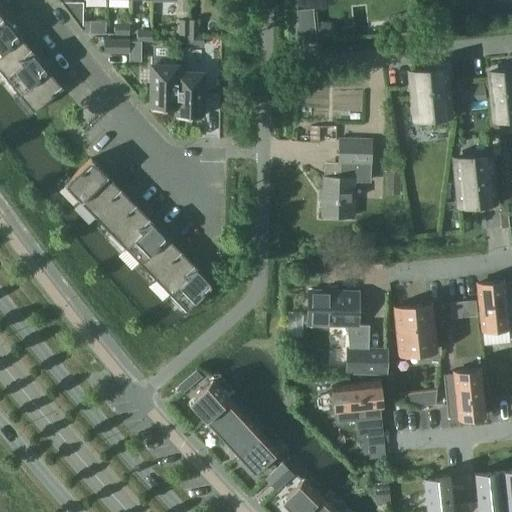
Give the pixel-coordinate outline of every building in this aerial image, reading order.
[(62,2),(83,29),(83,2),(62,2)] [(0,53),(21,37),(7,20),(0,25),(0,53)] [(180,35),(188,35),(189,20),(180,20),(180,35)] [(189,20),(188,35),(197,35),(198,20),(189,20)] [(114,25),(114,34),(129,34),(129,25),(114,25)] [(137,31),(137,40),(152,40),(152,31),(137,31)] [(197,35),(188,35),(188,44),(203,44),(203,35),(197,35)] [(0,70),(6,77),(34,53),(21,37),(0,53),(0,70)] [(129,53),(129,40),(104,39),(104,52),(129,53)] [(19,94),(48,70),(34,53),(6,77),(19,94)] [(176,116),(177,57),(151,57),(150,108),(176,109),(175,116),(176,116)] [(178,57),(177,57),(176,116),(202,116),(203,72),(178,72),(178,57)] [(446,68),(409,72),(414,118),(451,114),(446,68)] [(511,69),(489,72),(494,118),(511,115),(511,69)] [(48,70),(19,94),(34,111),(63,88),(48,70)] [(319,126),(310,125),(310,131),(309,141),(319,142),(319,131),(319,126)] [(369,182),(370,161),(371,139),(338,137),(337,176),(323,175),(322,190),(319,190),(319,200),(322,200),(321,215),(353,216),(354,181),(369,182)] [(495,200),(490,155),(453,158),(458,204),(495,200)] [(91,158),(64,184),(80,200),(107,174),(91,158)] [(80,200),(95,216),(122,190),(107,174),(80,200)] [(400,175),(387,175),(387,184),(400,184),(400,175)] [(137,205),(122,190),(95,216),(110,231),(137,205)] [(110,231),(125,247),(152,221),(137,205),(110,231)] [(140,262),(167,236),(152,221),(125,247),(140,262)] [(140,262),(155,278),(182,252),(167,236),(140,262)] [(170,293),(197,267),(182,252),(155,278),(170,293)] [(197,267),(170,293),(186,310),(213,284),(197,267)] [(509,325),(511,324),(511,280),(504,281),(504,280),(478,283),(483,329),(509,326),(509,325)] [(308,324),(357,326),(358,292),(308,290),(308,324)] [(475,300),(462,301),(464,316),(476,315),(475,300)] [(431,304),(395,307),(399,353),(436,349),(431,304)] [(296,372),(297,359),(287,359),(287,372),(296,372)] [(187,377),(193,383),(202,375),(196,369),(187,377)] [(442,374),(447,417),(458,416),(458,418),(484,415),(479,369),(453,372),(453,373),(442,374)] [(193,383),(187,377),(178,385),(184,391),(193,383)] [(189,402),(205,420),(229,399),(212,381),(189,402)] [(382,432),(381,418),(380,407),(381,406),(379,381),(333,385),(336,411),(337,411),(338,422),(357,420),(358,435),(382,432)] [(437,389),(422,391),(424,405),(435,404),(437,389)] [(245,416),(229,399),(205,420),(222,438),(245,416)] [(222,438),(238,456),(262,434),(245,416),(222,438)] [(278,452),(262,434),(238,456),(255,474),(278,452)] [(279,476),(288,468),(282,462),(274,471),(279,476)] [(279,476),(285,482),(293,474),(288,468),(279,476)] [(511,511),(511,470),(500,471),(503,511),(511,511)] [(271,485),(279,476),(274,471),(265,479),(271,485)] [(466,511),(503,511),(500,471),(476,474),(476,473),(475,473),(475,472),(475,473),(478,501),(465,502),(466,511)] [(427,511),(466,511),(465,502),(453,504),(450,475),(449,475),(449,476),(449,477),(425,479),(425,478),(424,478),(427,511)] [(279,476),(271,485),(276,490),(285,482),(279,476)] [(281,501),(292,511),(304,511),(321,495),(303,478),(281,501)] [(337,511),(321,495),(304,511),(337,511)]
